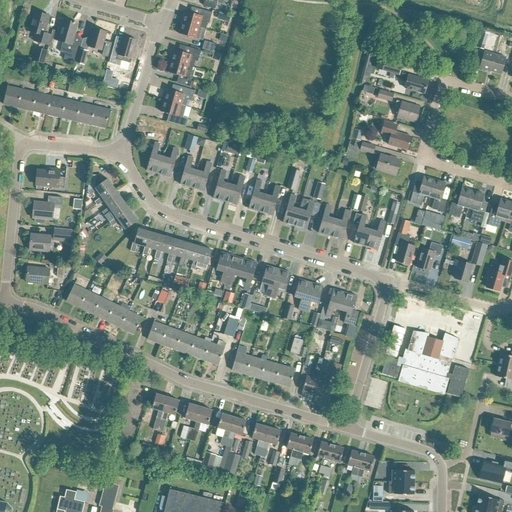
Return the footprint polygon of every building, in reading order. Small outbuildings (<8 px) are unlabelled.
[(204,0),(203,5),(215,9),(217,0),(204,0)] [(182,22),(206,29),(207,23),(209,23),(212,12),(192,7),(190,12),(185,11),(182,22)] [(48,45),(51,34),(44,33),(49,15),(35,11),(29,31),(36,33),(34,41),(48,45)] [(227,23),(228,16),(217,13),(215,19),(227,23)] [(73,22),(63,19),(57,40),(63,41),(60,52),(77,56),(81,43),(82,39),(75,32),(78,23),(75,22),(73,21),(73,22)] [(202,40),(206,29),(182,22),(179,33),(202,40)] [(101,50),(106,31),(93,28),(88,47),(101,50)] [(484,45),(487,34),(482,32),(478,44),(484,45)] [(130,58),(136,40),(123,36),(119,50),(113,48),(109,62),(120,65),(122,56),(130,58)] [(214,52),(216,44),(204,40),(202,49),(214,52)] [(188,66),(193,67),(195,60),(197,61),(201,50),(190,47),(188,53),(174,49),(171,61),(188,66)] [(43,63),(46,50),(37,48),(33,60),(43,63)] [(84,64),(88,51),(80,48),(76,62),(84,64)] [(490,71),(494,54),(483,51),(479,68),(490,71)] [(494,54),(490,71),(500,74),(505,57),(494,54)] [(192,87),(194,80),(192,79),(195,68),(193,67),(188,66),(171,61),(167,72),(179,75),(176,83),(192,87)] [(398,74),(401,66),(385,62),(383,70),(398,74)] [(103,85),(109,86),(113,72),(107,70),(103,85)] [(408,75),(401,73),(399,79),(406,81),(404,88),(424,94),(428,80),(408,74),(408,75)] [(366,84),(364,91),(374,94),(376,87),(366,84)] [(18,107),(22,89),(7,85),(3,104),(18,107)] [(164,100),(185,106),(187,99),(191,100),(194,90),(182,87),(181,93),(167,89),(164,100)] [(33,110),(37,92),(22,89),(18,107),(33,110)] [(391,102),(393,94),(380,90),(377,98),(391,102)] [(47,114),(52,96),(37,92),(33,110),(47,114)] [(62,117),(66,99),(52,96),(47,114),(62,117)] [(77,121),(81,103),(66,99),(62,117),(77,121)] [(185,106),(164,100),(160,111),(169,114),(166,122),(185,127),(188,119),(182,117),(185,106)] [(416,122),(420,107),(397,101),(395,108),(399,109),(397,117),(416,122)] [(91,124),(96,106),(81,103),(77,121),(91,124)] [(96,106),(91,124),(106,128),(110,110),(96,106)] [(407,150),(411,136),(395,132),(397,125),(384,121),(380,133),(390,136),(388,144),(407,150)] [(203,133),(204,126),(196,124),(194,130),(203,133)] [(151,134),(165,138),(167,129),(154,125),(151,134)] [(194,152),(198,137),(188,134),(183,149),(194,152)] [(158,173),(162,156),(156,154),(159,143),(154,142),(145,170),(158,173)] [(372,154),(374,146),(362,142),(359,150),(372,154)] [(238,153),(240,149),(229,145),(228,150),(238,153)] [(162,156),(158,173),(170,177),(178,149),(172,147),(169,158),(162,156)] [(255,161),(257,153),(247,151),(246,157),(249,158),(245,171),(251,173),(255,161)] [(264,164),(266,156),(257,153),(255,161),(264,164)] [(396,175),(400,160),(379,154),(377,162),(375,161),(373,169),(396,175)] [(191,188),(196,170),(189,168),(193,157),(187,156),(179,184),(191,188)] [(196,170),(191,188),(203,191),(211,163),(206,161),(203,172),(196,170)] [(59,178),(60,170),(49,169),(49,171),(37,170),(36,185),(52,187),(52,189),(64,190),(66,178),(59,178)] [(294,191),(300,171),(291,169),(285,188),(294,191)] [(224,202),(229,184),(222,182),(225,171),(221,170),(213,198),(224,202)] [(103,199),(115,190),(108,179),(95,188),(94,187),(94,186),(96,175),(89,174),(86,191),(87,191),(87,192),(90,196),(97,191),(102,197),(103,199)] [(229,184),(224,202),(236,205),(244,177),(239,175),(236,186),(229,184)] [(429,196),(434,180),(424,177),(419,193),(413,191),(410,202),(421,205),(424,195),(429,196)] [(260,212),(265,195),(258,193),(261,182),(256,180),(248,208),(260,212)] [(434,180),(429,196),(434,198),(431,208),(443,212),(446,201),(440,199),(445,183),(434,180)] [(320,200),(324,184),(317,182),(313,198),(320,200)] [(265,195),(260,212),(272,215),(280,187),(274,186),(271,197),(265,195)] [(468,207),(473,191),(462,188),(457,204),(451,202),(448,213),(460,216),(463,206),(468,207)] [(110,209),(123,200),(115,190),(103,199),(102,197),(95,202),(98,206),(105,201),(109,208),(110,209)] [(473,191),(468,207),(473,209),(470,220),(481,223),(484,212),(479,210),(483,194),(473,191)] [(294,226),(299,209),(292,207),(295,196),(290,194),(282,223),(294,226)] [(360,194),(360,196),(354,194),(350,208),(364,212),(368,196),(360,194)] [(60,209),(62,197),(48,196),(48,203),(34,201),(33,217),(35,218),(35,220),(37,222),(43,223),(45,221),(46,219),(53,219),(54,208),(60,209)] [(506,219),(511,202),(500,199),(496,215),(490,214),(487,225),(498,228),(501,217),(506,219)] [(117,219),(130,211),(123,200),(110,209),(109,208),(102,213),(105,216),(112,211),(116,218),(117,219)] [(299,209),(294,226),(306,229),(314,201),(308,200),(305,210),(299,209)] [(393,224),(394,221),(400,203),(393,201),(387,223),(393,224)] [(329,236),(334,219),(327,217),(331,206),(325,204),(317,232),(329,236)] [(334,219),(329,236),(341,240),(349,211),(344,210),(341,221),(334,219)] [(117,219),(116,218),(109,223),(112,227),(119,222),(125,230),(138,221),(130,211),(117,219)] [(365,247),(370,229),(363,227),(366,216),(355,213),(352,224),(358,225),(353,243),(365,247)] [(444,216),(435,213),(432,222),(442,225),(444,216)] [(370,229),(365,247),(377,250),(385,222),(380,220),(376,231),(370,229)] [(409,222),(401,220),(397,233),(398,233),(405,235),(409,222)] [(70,242),(72,229),(54,228),(52,241),(70,242)] [(91,236),(85,229),(80,233),(85,240),(91,236)] [(147,248),(151,233),(138,229),(134,243),(133,243),(130,252),(135,253),(137,245),(145,247),(147,248)] [(159,251),(163,236),(151,233),(147,248),(145,247),(143,255),(147,256),(149,248),(157,251),(159,251)] [(408,265),(414,246),(407,244),(409,236),(398,233),(395,244),(400,246),(396,261),(408,265)] [(49,252),(51,235),(31,234),(30,250),(49,252)] [(490,238),(480,235),(478,242),(488,244),(490,238)] [(171,255),(175,240),(163,236),(159,251),(157,251),(155,258),(159,260),(161,252),(169,254),(171,255)] [(183,258),(187,243),(175,240),(171,255),(169,254),(167,262),(171,263),(173,255),(181,257),(183,258)] [(439,257),(442,246),(431,242),(428,250),(422,248),(416,267),(429,271),(433,255),(439,257)] [(195,261),(199,247),(187,243),(183,258),(181,257),(179,265),(183,267),(186,259),(194,261),(195,261)] [(482,258),(486,244),(481,243),(477,257),(482,258)] [(195,261),(194,261),(191,269),(196,270),(198,262),(208,265),(212,250),(199,247),(195,261)] [(95,258),(101,264),(107,258),(101,252),(95,258)] [(226,284),(234,256),(222,253),(217,270),(224,272),(221,283),(226,284)] [(241,277),(246,260),(234,256),(226,284),(231,286),(234,275),(241,277)] [(246,260),(241,277),(247,279),(244,290),(250,291),(258,263),(246,260)] [(510,276),(511,269),(511,261),(507,260),(505,267),(499,265),(498,272),(489,269),(487,277),(488,278),(486,287),(498,291),(503,274),(510,276)] [(467,282),(472,264),(459,261),(454,278),(467,282)] [(65,265),(58,264),(56,276),(64,277),(65,265)] [(270,297),(278,269),(266,266),(261,283),(268,285),(265,296),(270,297)] [(48,284),(49,269),(28,267),(26,282),(48,284)] [(278,269),(270,297),(275,299),(278,288),(285,290),(290,273),(278,269)] [(116,281),(124,285),(127,279),(119,275),(116,281)] [(176,275),(176,283),(190,284),(191,276),(176,275)] [(303,311),(311,283),(299,279),(294,296),(301,298),(298,309),(303,311)] [(311,283),(303,311),(308,312),(311,301),(318,303),(323,286),(311,283)] [(80,308),(88,292),(75,285),(67,301),(80,308)] [(149,289),(141,285),(135,297),(143,301),(149,289)] [(340,310),(345,292),(333,289),(325,317),(330,319),(334,308),(340,310)] [(163,303),(168,292),(161,290),(156,301),(163,303)] [(223,302),(231,305),(234,294),(226,291),(223,302)] [(93,314),(102,298),(88,292),(80,308),(93,314)] [(345,292),(340,310),(347,312),(344,322),(355,326),(359,312),(353,311),(357,296),(345,292)] [(248,309),(252,296),(244,293),(240,307),(248,309)] [(107,321),(115,305),(102,298),(93,314),(107,321)] [(283,312),(287,301),(280,299),(277,311),(283,312)] [(160,312),(163,303),(156,301),(153,309),(160,312)] [(437,302),(435,308),(451,313),(452,307),(437,302)] [(266,308),(250,304),(249,310),(264,314),(266,308)] [(290,320),(294,306),(287,304),(283,318),(290,320)] [(120,328),(128,312),(115,305),(107,321),(120,328)] [(128,312),(120,328),(134,334),(142,318),(128,312)] [(317,327),(320,314),(313,312),(310,325),(317,327)] [(239,320),(228,317),(223,335),(233,337),(239,320)] [(332,332),(335,324),(319,319),(317,328),(332,332)] [(162,344),(168,327),(154,322),(147,339),(162,344)] [(396,357),(404,329),(393,325),(385,354),(396,357)] [(176,350),(182,332),(168,327),(162,344),(176,350)] [(387,355),(382,372),(399,377),(398,381),(443,394),(447,381),(450,381),(446,393),(460,397),(469,369),(454,365),(452,374),(447,373),(451,358),(453,359),(459,339),(448,335),(448,336),(444,335),(442,341),(428,336),(428,335),(424,334),(424,332),(413,331),(407,350),(405,349),(403,357),(398,355),(397,358),(387,355)] [(190,355),(196,338),(182,332),(176,350),(190,355)] [(292,350),(301,353),(305,339),(296,336),(292,350)] [(204,360),(211,343),(196,338),(190,355),(204,360)] [(211,343),(204,360),(218,366),(225,348),(211,343)] [(246,375),(251,357),(237,353),(232,371),(246,375)] [(497,364),(511,367),(511,355),(500,353),(497,364)] [(310,368),(314,356),(307,354),(303,366),(310,368)] [(246,375),(261,379),(266,361),(251,357),(246,375)] [(317,357),(314,370),(320,371),(323,361),(323,359),(317,357)] [(275,383),(280,365),(266,361),(261,379),(275,383)] [(323,361),(320,371),(325,373),(328,363),(323,361)] [(511,367),(497,364),(495,376),(509,379),(507,388),(511,388),(511,367)] [(280,365),(275,383),(290,387),(295,369),(280,365)] [(317,380),(320,371),(314,370),(312,378),(306,376),(302,391),(313,394),(317,380)] [(317,380),(313,394),(324,397),(329,383),(323,381),(325,373),(320,371),(317,380)] [(164,411),(168,397),(156,394),(152,408),(158,410),(152,429),(158,431),(164,411)] [(164,411),(158,431),(162,432),(168,413),(176,415),(180,401),(168,397),(164,411)] [(197,421),(201,407),(190,404),(185,418),(197,421)] [(201,407),(197,421),(208,424),(212,410),(201,407)] [(225,446),(234,417),(222,413),(218,427),(224,429),(222,437),(220,444),(225,446)] [(234,417),(225,446),(231,447),(235,432),(242,434),(246,420),(234,417)] [(511,431),(511,424),(510,424),(510,422),(493,418),(490,432),(491,432),(489,437),(505,441),(506,436),(507,436),(509,430),(511,431)] [(260,455),(269,427),(256,423),(252,437),(259,439),(255,453),(260,455)] [(190,440),(194,428),(189,427),(185,439),(190,440)] [(269,427),(260,455),(265,456),(269,442),(276,445),(281,430),(269,427)] [(194,428),(190,440),(195,442),(198,430),(194,428)] [(158,433),(156,442),(164,443),(166,434),(158,433)] [(293,466),(295,460),(302,436),(290,433),(286,448),(292,449),(288,464),(293,466)] [(309,454),(313,439),(302,436),(295,460),(293,466),(299,467),(301,459),(300,459),(302,452),(309,454)] [(150,453),(153,444),(143,441),(140,450),(150,453)] [(328,459),(332,445),(321,442),(317,456),(328,459)] [(247,459),(251,445),(245,443),(241,457),(247,459)] [(332,445),(328,459),(339,462),(343,448),(332,445)] [(276,462),(279,452),(272,450),(269,465),(275,466),(276,462)] [(358,468),(362,454),(351,450),(347,465),(353,466),(349,481),(354,483),(358,468)] [(215,454),(205,452),(201,468),(211,471),(215,454)] [(234,476),(240,456),(228,452),(222,472),(234,476)] [(279,452),(276,462),(283,464),(286,454),(279,452)] [(358,468),(354,483),(359,484),(364,469),(370,471),(374,457),(362,454),(358,468)] [(189,457),(188,462),(201,465),(202,460),(189,457)] [(511,472),(511,460),(504,458),(503,464),(483,460),(480,473),(479,475),(502,481),(503,479),(503,476),(502,476),(504,470),(511,472)] [(326,467),(324,474),(323,478),(328,479),(331,468),(326,467)] [(281,484),(285,470),(277,468),(273,482),(281,484)] [(392,470),(392,482),(413,482),(413,470),(392,470)] [(346,481),(348,473),(341,471),(339,479),(346,481)] [(113,511),(114,510),(113,509),(119,486),(105,482),(99,505),(102,506),(100,511),(113,511)] [(413,482),(392,482),(392,493),(413,494),(413,482)] [(222,511),(225,502),(169,489),(163,511),(222,511)] [(81,511),(84,502),(74,500),(76,492),(66,490),(64,497),(60,496),(56,511),(81,511)] [(373,492),(372,500),(382,501),(383,493),(373,492)] [(477,507),(497,511),(500,500),(479,495),(477,507)] [(7,503),(0,501),(0,511),(10,511),(11,509),(7,503)]
